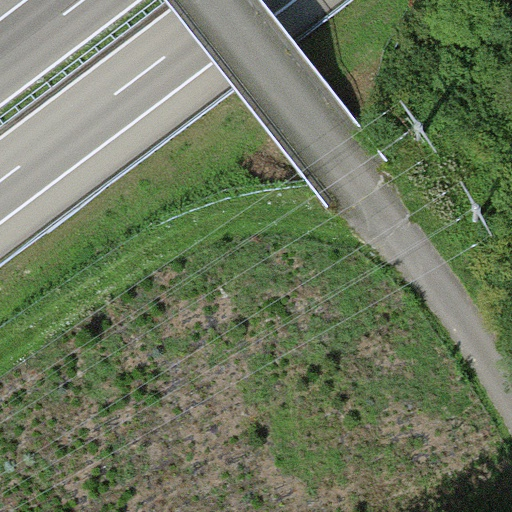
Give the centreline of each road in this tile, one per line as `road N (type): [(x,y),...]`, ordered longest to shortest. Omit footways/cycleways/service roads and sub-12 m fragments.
road 1 (track): [(511,375),(210,0)]
road 2 (motorway): [(0,182),(243,0)]
